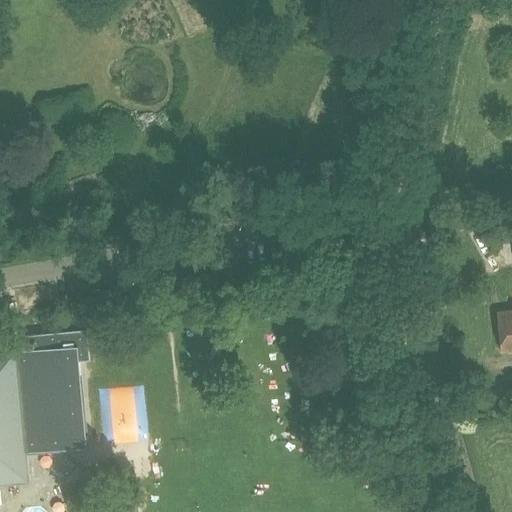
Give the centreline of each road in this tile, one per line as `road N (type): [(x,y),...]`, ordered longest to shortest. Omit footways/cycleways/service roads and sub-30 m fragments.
road 1 (residential): [(0,279),(412,203)]
road 2 (residential): [(468,511),(423,322),(412,203)]
road 3 (residential): [(412,203),(451,0)]
